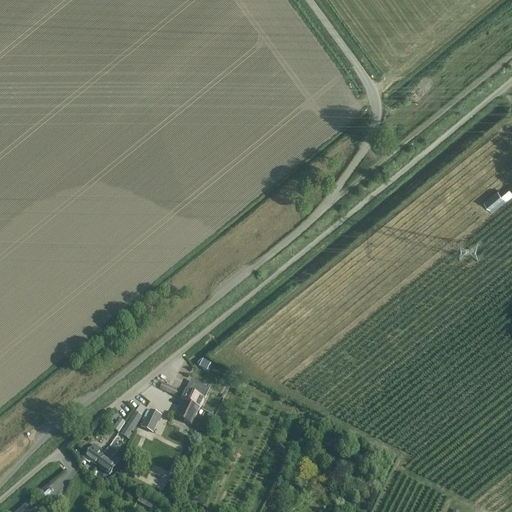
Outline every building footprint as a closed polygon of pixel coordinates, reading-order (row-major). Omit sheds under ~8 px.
[(511,192),(509,189),(502,195),(498,190),(483,203),(489,209),(490,208),(493,212),(507,201),(506,201),(511,196),(511,192)] [(179,392),(163,384),(160,390),(177,398),(179,392)] [(181,400),(184,402),(200,410),(204,400),(185,391),(181,400)] [(184,423),(192,426),(200,410),(184,402),(179,413),(181,414),(179,417),(186,420),(184,423)] [(150,412),(142,429),(154,434),(162,417),(150,412)] [(133,418),(126,428),(121,435),(127,439),(141,418),(136,414),(133,418)] [(208,414),(203,425),(207,427),(212,416),(208,414)] [(119,433),(126,423),(120,419),(113,429),(119,433)] [(85,458),(97,467),(104,458),(103,457),(105,453),(95,446),(85,458)] [(105,453),(103,457),(104,458),(97,467),(109,475),(118,463),(112,458),(115,454),(108,449),(105,453)] [(156,504),(149,500),(145,506),(153,511),(156,504)]
